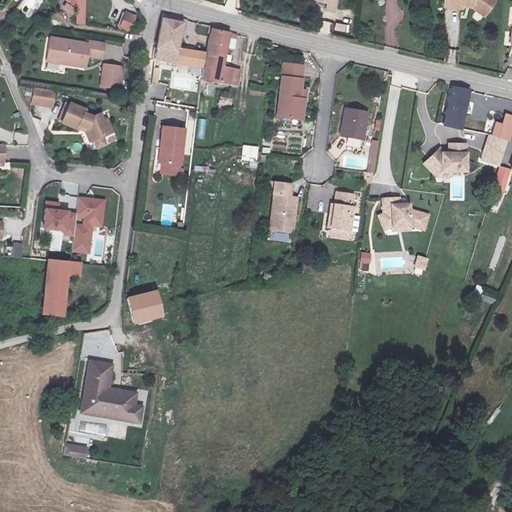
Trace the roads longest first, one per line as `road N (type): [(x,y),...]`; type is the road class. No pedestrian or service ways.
road 1 (tertiary): [(156,0),(511,85)]
road 2 (residential): [(131,175),(112,316),(0,341)]
road 3 (residential): [(150,0),(131,175)]
